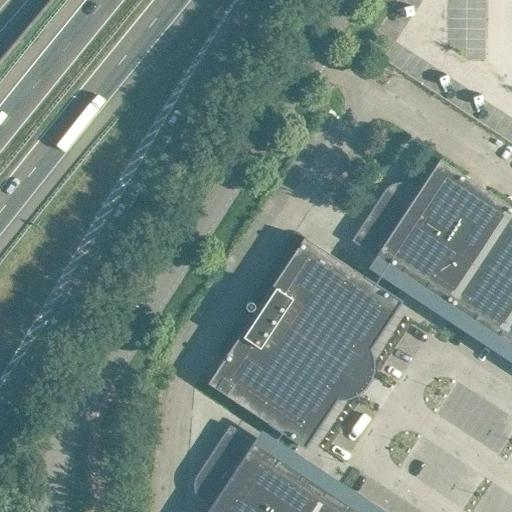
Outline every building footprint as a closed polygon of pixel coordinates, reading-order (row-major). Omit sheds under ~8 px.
[(385,190),(352,241),(448,304),(511,207),(440,159),(419,191),(409,185),(406,184),(402,183),(397,183),(394,184),(390,186),(387,189),(385,190)] [(511,207),(448,304),(496,336),(511,311),(511,207)] [(212,378),(208,384),(298,444),(333,391),(336,391),(339,391),(341,391),(344,390),(347,389),(349,388),(351,387),(354,385),(356,384),(358,382),(360,380),(361,378),(363,375),(364,373),(365,370),(366,368),(366,365),(366,362),(366,359),(366,357),(366,354),(365,351),(364,349),(363,346),(395,297),(304,237),(224,360),(212,378)] [(511,311),(496,336),(511,346),(511,311)] [(210,508),(206,511),(311,511),(326,490),(230,426),(196,476),(195,479),(194,484),(194,487),(195,492),(196,495),(198,498),(201,501),(210,508)] [(360,511),(326,490),(311,511),(360,511)]
